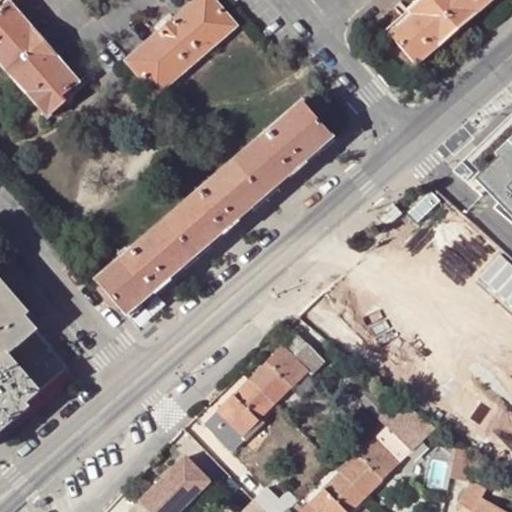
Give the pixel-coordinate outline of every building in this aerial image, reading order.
[(151,29),(155,33),(122,63),(152,97),(234,27),(209,0),(193,0),(171,20),(166,15),(151,29)] [(417,0),(404,12),(408,16),(388,34),(414,64),(486,0),(417,0)] [(0,8),(0,68),(43,119),(63,102),(59,98),(76,83),(6,3),(0,8)] [(276,66),(284,59),(275,49),(272,52),(267,56),(276,66)] [(330,138),(300,103),(93,283),(124,318),(151,295),(153,298),(168,284),(166,282),(219,236),(221,239),(237,225),(234,222),(286,177),(289,180),(305,166),(302,162),(330,138)] [(511,150),(500,162),(497,159),(475,180),(511,219),(511,150)] [(400,216),(390,205),(376,217),(385,229),(400,216)] [(420,280),(469,273),(471,285),(493,282),(491,266),(484,267),(480,244),(467,245),(464,224),(412,232),(414,242),(400,245),(403,260),(416,258),(420,280)] [(467,245),(480,244),(478,234),(464,224),(467,245)] [(511,260),(500,250),(490,262),(511,281),(511,260)] [(366,317),(385,301),(367,281),(349,297),(366,317)] [(0,283),(0,294),(20,318),(26,313),(0,283)] [(0,423),(22,404),(64,367),(20,318),(0,294),(0,423)] [(282,347),(289,354),(300,343),(293,336),(282,347)] [(300,343),(289,354),(306,372),(317,361),(300,343)] [(273,406),(306,372),(289,354),(282,347),(248,380),(273,406)] [(273,406),(248,380),(202,426),(226,451),(233,453),(243,442),(240,439),(273,406)] [(377,421),(390,408),(370,388),(357,401),(377,421)] [(0,431),(26,409),(22,404),(0,423),(0,431)] [(404,448),(417,435),(390,408),(377,421),(385,428),(337,474),(362,498),(397,465),(383,451),(395,439),(404,448)] [(451,478),(465,482),(468,472),(472,458),(457,448),(451,478)] [(472,458),(468,472),(474,473),(477,462),(472,458)] [(137,505),(143,511),(179,511),(207,485),(184,460),(137,505)] [(347,511),(362,498),(337,474),(297,511),(287,511),(286,510),(284,511),(347,511)] [(278,501),(289,490),(276,476),(264,487),(278,501)] [(471,480),(457,504),(471,511),(506,511),(480,497),(485,488),(471,480)] [(296,500),(298,498),(289,490),(278,501),(264,487),(251,501),(252,502),(261,511),(284,511),(286,510),(296,500)] [(261,511),(252,502),(242,511),(261,511)]
